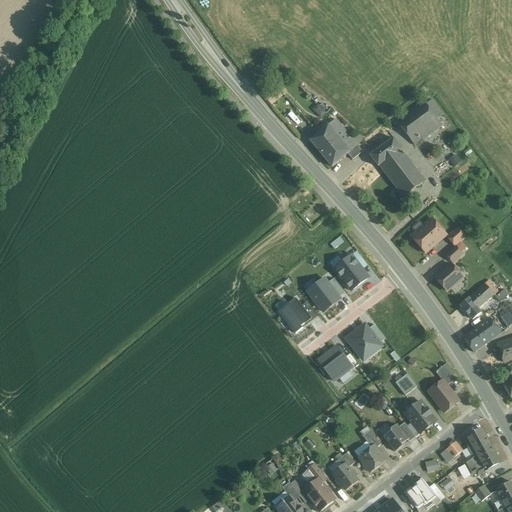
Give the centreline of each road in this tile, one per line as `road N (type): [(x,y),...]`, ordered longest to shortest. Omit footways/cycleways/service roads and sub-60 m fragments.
road 1 (tertiary): [(173,0),(404,274)]
road 2 (residential): [(493,407),(350,511)]
road 3 (track): [(0,152),(84,0)]
road 4 (tertiary): [(404,274),(493,407)]
road 5 (residential): [(404,274),(306,348)]
